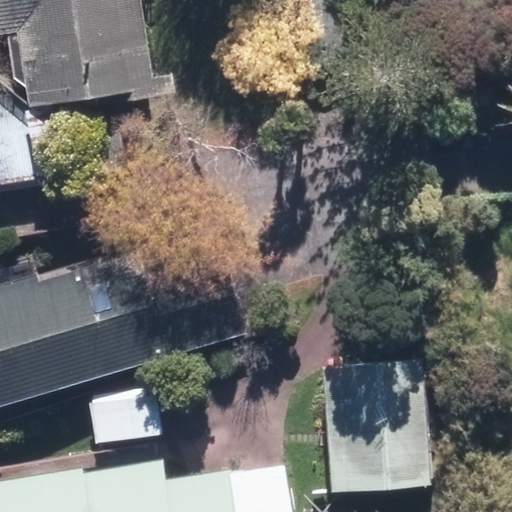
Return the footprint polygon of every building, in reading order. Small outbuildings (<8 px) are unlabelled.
[(73,90),(74,98),(170,85),(168,67),(143,71),(134,3),(146,1),(146,0),(0,0),(0,19),(8,19),(17,96),(73,90)] [(298,0),(298,45),(326,45),(326,81),(353,81),(353,39),(430,40),(430,0),(298,0)] [(0,101),(0,177),(53,172),(45,96),(0,101)] [(0,272),(0,392),(240,328),(217,237),(137,259),(132,244),(30,272),(28,265),(0,272)] [(400,308),(401,332),(419,332),(418,309),(400,308)] [(312,358),(321,484),(423,477),(415,351),(312,358)] [(93,395),(95,433),(153,431),(151,391),(93,395)] [(0,467),(0,511),(225,511),(218,463),(157,473),(154,450),(72,462),(71,456),(0,467)]
